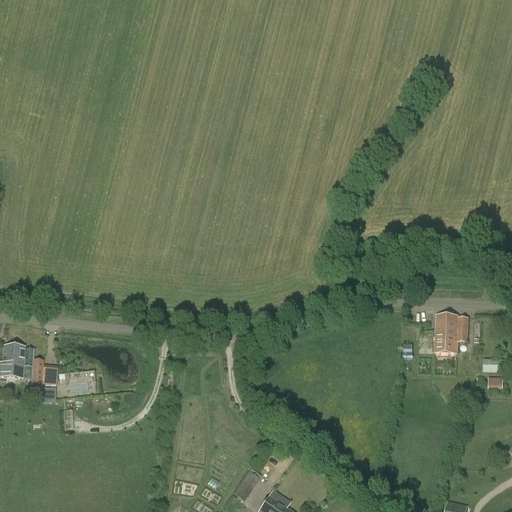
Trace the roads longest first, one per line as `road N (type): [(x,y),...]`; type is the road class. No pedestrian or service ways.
road 1 (unclassified): [(0,318),(224,337),(399,303),(511,306)]
road 2 (track): [(322,471),(247,420),(233,394),(224,337)]
road 3 (unknown): [(169,332),(156,390),(135,416),(102,427),(71,415)]
